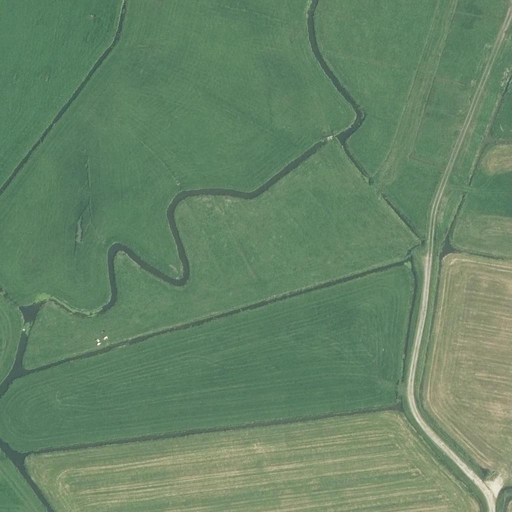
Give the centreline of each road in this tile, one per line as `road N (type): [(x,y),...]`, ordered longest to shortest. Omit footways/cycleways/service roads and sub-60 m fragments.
road 1 (track): [(492,511),(483,489),(428,431),(411,399),(430,252)]
road 2 (track): [(511,6),(436,201),(430,252)]
